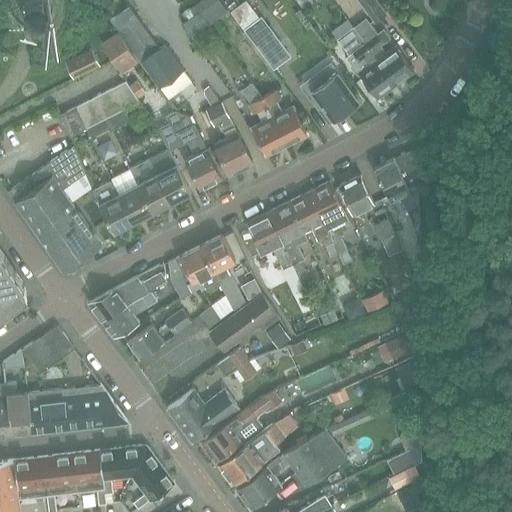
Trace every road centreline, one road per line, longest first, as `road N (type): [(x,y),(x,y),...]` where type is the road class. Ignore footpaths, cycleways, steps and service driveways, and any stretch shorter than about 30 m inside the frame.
road 1 (residential): [(64,299),(416,114),(490,0)]
road 2 (residential): [(162,432),(64,299)]
road 3 (residential): [(0,446),(162,432)]
